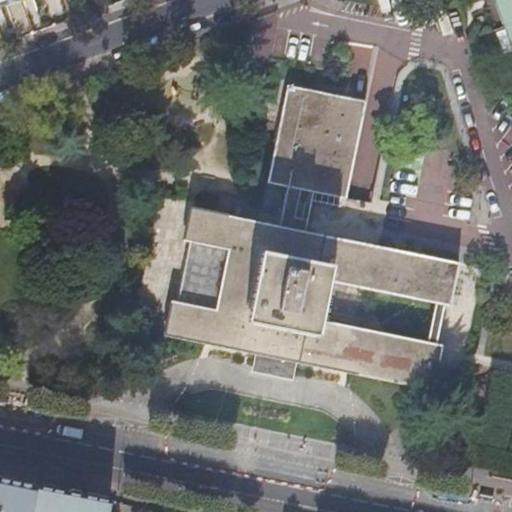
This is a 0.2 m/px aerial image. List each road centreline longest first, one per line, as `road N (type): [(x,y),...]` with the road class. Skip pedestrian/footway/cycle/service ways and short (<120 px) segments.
road 1 (secondary): [(416,511),(0,426)]
road 2 (residential): [(215,0),(0,78)]
